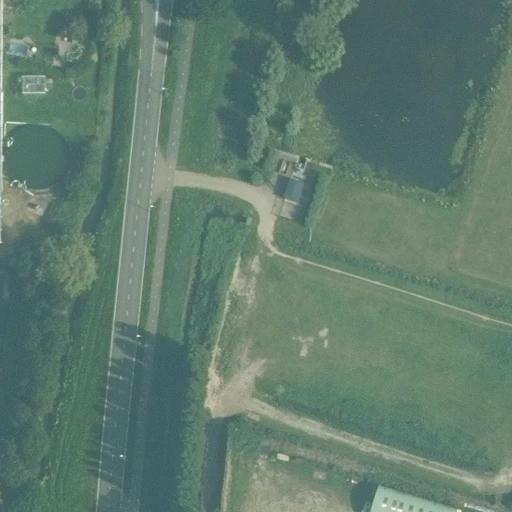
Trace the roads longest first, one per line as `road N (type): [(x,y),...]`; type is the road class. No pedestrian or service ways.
road 1 (tertiary): [(107,511),(151,68)]
road 2 (track): [(141,169),(271,198),(265,231)]
